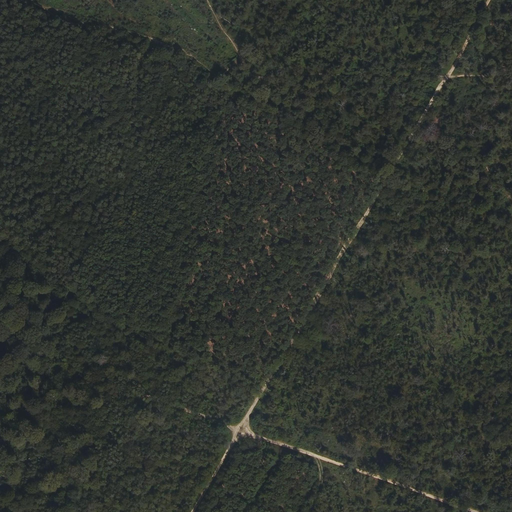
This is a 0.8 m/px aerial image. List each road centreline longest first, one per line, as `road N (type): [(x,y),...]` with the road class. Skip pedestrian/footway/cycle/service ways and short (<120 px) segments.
road 1 (track): [(0,342),(34,349),(71,344),(83,352),(67,453),(107,434),(146,395),(241,430)]
road 2 (track): [(241,430),(474,511)]
